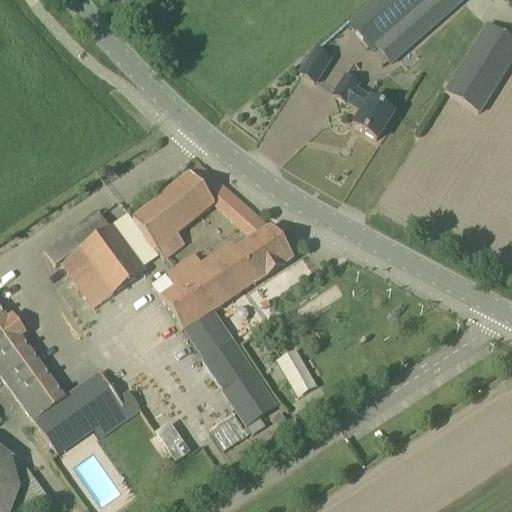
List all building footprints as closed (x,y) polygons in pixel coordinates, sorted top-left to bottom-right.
[(372,0),(346,23),(348,25),(388,70),(463,4),(459,0),(372,0)] [(479,116),(511,63),(511,43),(485,26),(442,94),(479,116)] [(327,60),(331,54),(322,48),(318,55),(314,52),(299,77),(314,86),(330,61),(327,60)] [(394,114),(358,91),(360,87),(345,77),(332,98),(346,106),(346,105),(360,114),(352,128),(376,143),(394,114)] [(174,273),(172,274),(166,278),(175,292),(161,301),(245,434),(247,432),(251,438),(265,430),(259,421),(277,410),(213,315),(291,262),(269,229),(268,230),(201,166),(133,218),(164,263),(167,261),(184,248),(176,238),(213,208),(249,242),(233,251),(230,247),(199,267),(195,260),(174,273)] [(108,231),(98,216),(69,236),(68,235),(43,253),(54,270),(60,266),(92,312),(144,274),(134,260),(148,249),(128,223),(125,219),(111,229),(108,231)] [(64,401),(0,311),(0,377),(57,457),(91,432),(99,442),(139,414),(127,395),(117,402),(98,376),(64,401)] [(278,361),(297,399),(316,389),(297,351),(278,361)] [(127,435),(123,452),(139,456),(144,439),(127,435)] [(92,450),(86,466),(102,471),(108,456),(92,450)] [(11,511),(20,491),(18,488),(35,511),(54,511),(27,473),(16,480),(10,462),(0,453),(0,511),(11,511)] [(110,490),(117,511),(134,505),(127,484),(110,490)]
